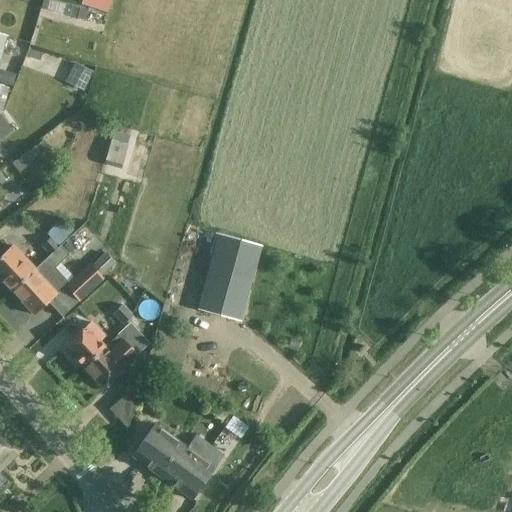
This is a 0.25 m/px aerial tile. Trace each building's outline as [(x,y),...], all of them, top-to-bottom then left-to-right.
[(84,0),(83,5),(108,12),(111,0),(84,0)] [(88,10),(79,8),(76,19),(85,21),(88,10)] [(0,67),(8,37),(6,36),(0,34),(0,67)] [(86,69),(72,64),(63,82),(83,91),(93,72),(86,69)] [(0,85),(0,95),(6,98),(9,88),(0,85)] [(0,114),(0,136),(1,138),(12,130),(0,114)] [(110,142),(105,160),(121,165),(126,146),(110,142)] [(19,173),(41,156),(34,146),(12,163),(19,173)] [(31,199),(7,165),(0,169),(0,195),(12,213),(31,199)] [(49,256),(59,246),(58,245),(73,232),(62,220),(46,234),(50,238),(41,246),(49,256)] [(260,246),(219,235),(199,310),(239,321),(260,246)] [(59,246),(49,256),(57,265),(67,256),(59,246)] [(0,256),(0,278),(11,291),(32,271),(10,247),(0,256)] [(63,286),(79,303),(104,280),(100,277),(114,263),(105,254),(91,267),(88,263),(63,286)] [(32,271),(11,291),(34,315),(55,296),(32,271)] [(131,315),(122,306),(112,314),(121,324),(131,315)] [(121,324),(130,334),(140,325),(131,315),(121,324)] [(83,367),(103,349),(96,342),(101,337),(89,324),(64,347),(83,367)] [(103,349),(83,367),(102,388),(123,367),(137,355),(123,340),(122,341),(117,335),(103,349)] [(125,395),(110,410),(128,430),(135,406),(125,395)] [(208,415),(224,426),(232,415),(215,404),(208,415)] [(198,464),(210,447),(207,444),(194,435),(184,447),(155,426),(144,440),(132,456),(160,477),(172,460),(182,466),(189,457),(198,464)] [(238,436),(224,426),(215,439),(228,449),(238,436)] [(0,470),(5,465),(9,468),(15,462),(12,458),(15,455),(0,439),(0,470)] [(223,456),(210,447),(198,464),(189,457),(182,466),(172,460),(160,477),(192,500),(223,456)]
